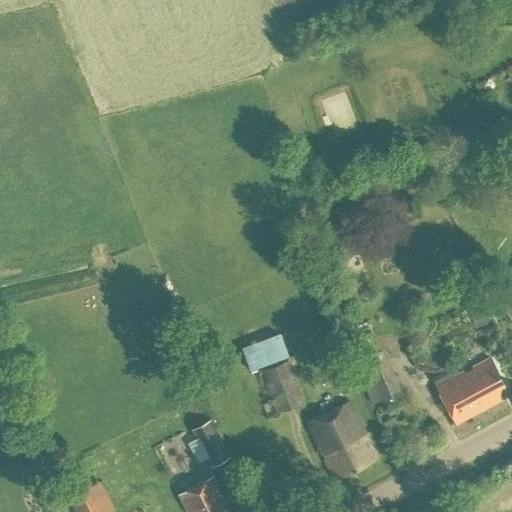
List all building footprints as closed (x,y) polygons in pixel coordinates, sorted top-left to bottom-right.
[(408,134),(381,140),(384,154),(411,149),(408,134)] [(469,313),(476,328),(491,322),(485,306),(469,313)] [(242,347),(251,370),(288,355),(279,332),(242,347)] [(331,343),(314,350),(320,365),(337,358),(331,343)] [(362,357),(361,358),(380,404),(403,395),(384,348),(380,350),(362,357)] [(432,377),(436,385),(454,420),(495,399),(492,393),(502,388),(487,359),(452,377),(448,369),(432,377)] [(287,360),(284,361),(258,371),(273,413),(303,403),(287,360)] [(377,460),(348,401),(310,420),(312,422),(309,424),(336,480),(377,460)] [(191,429),(211,468),(234,456),(214,418),(191,429)] [(233,511),(212,474),(179,492),(190,511),(193,511),(192,511),(233,511)] [(70,511),(56,481),(39,488),(49,511),(70,511)] [(73,511),(100,511),(88,487),(67,498),(73,511)]
